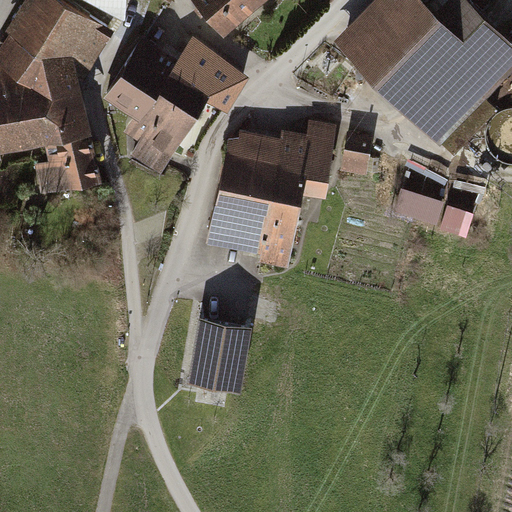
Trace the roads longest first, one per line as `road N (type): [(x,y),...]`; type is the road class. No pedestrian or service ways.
road 1 (residential): [(358,0),(217,149),(147,358),(143,408),(191,511)]
road 2 (track): [(123,39),(100,77),(100,108),(147,358)]
